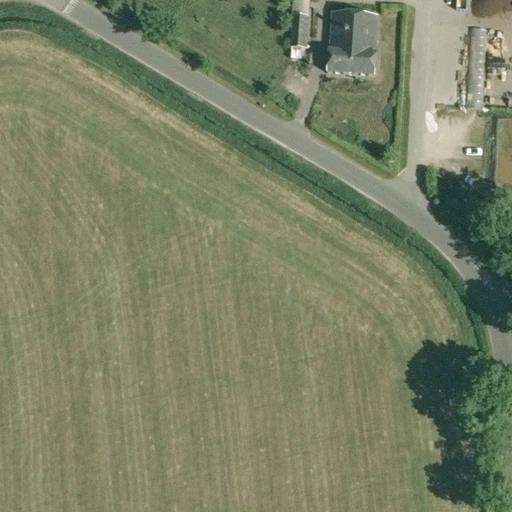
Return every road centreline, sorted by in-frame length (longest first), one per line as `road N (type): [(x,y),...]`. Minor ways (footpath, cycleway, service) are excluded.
road 1 (unclassified): [(494,297),(441,238),(66,0)]
road 2 (unclassified): [(511,429),(506,333),(494,297)]
